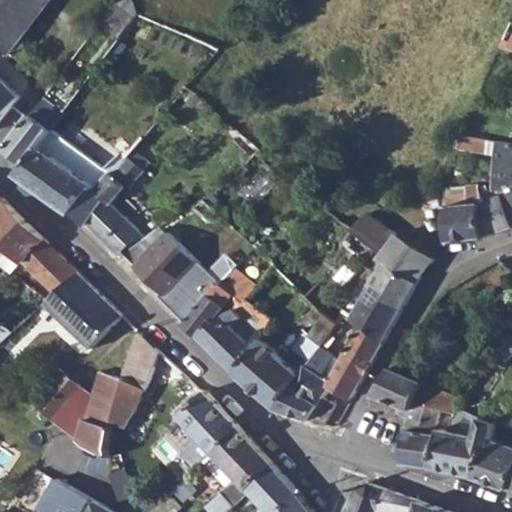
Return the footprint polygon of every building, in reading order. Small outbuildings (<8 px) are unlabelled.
[(0,41),(10,49),(46,0),(3,0),(0,5),(0,41)] [(500,43),(510,47),(511,47),(511,33),(510,39),(503,36),(500,43)] [(496,52),(507,56),(510,47),(500,43),(496,52)] [(88,63),(95,68),(99,63),(93,58),(88,63)] [(0,118),(21,94),(0,71),(0,118)] [(68,102),(78,109),(85,101),(81,97),(84,94),(78,90),(68,102)] [(7,145),(25,158),(62,111),(55,107),(57,104),(46,95),(7,145)] [(511,102),(507,101),(503,113),(511,116),(511,102)] [(25,158),(15,172),(71,213),(74,209),(96,185),(99,188),(125,156),(111,144),(84,176),(55,156),(69,138),(77,143),(89,128),(64,108),(62,111),(25,158)] [(460,141),(482,146),(484,135),(465,131),(460,141)] [(497,187),(506,185),(511,184),(511,140),(503,138),(497,187)] [(245,162),(249,167),(262,155),(258,151),(245,162)] [(74,209),(120,253),(145,235),(112,201),(124,186),(127,188),(143,168),(126,154),(125,156),(99,188),(96,185),(74,209)] [(447,204),(448,239),(483,235),(481,199),(481,188),(448,192),(447,204)] [(481,199),(483,235),(511,224),(511,198),(508,190),(481,199)] [(0,211),(8,201),(0,193),(0,211)] [(193,205),(210,220),(218,211),(204,198),(193,205)] [(0,211),(0,237),(10,247),(23,259),(13,271),(47,301),(79,271),(8,201),(0,211)] [(342,243),(350,249),(369,262),(378,248),(384,252),(379,258),(385,264),(361,307),(352,301),(345,312),(345,313),(371,331),(385,341),(421,275),(436,255),(400,233),(367,211),(342,243)] [(231,222),(226,228),(231,233),(236,227),(231,222)] [(161,294),(187,321),(218,280),(184,246),(176,237),(180,232),(173,225),(169,230),(165,227),(127,253),(165,289),(161,294)] [(176,237),(184,246),(191,238),(181,230),(180,232),(176,237)] [(0,256),(0,260),(13,271),(23,259),(10,247),(0,256)] [(0,260),(0,280),(0,281),(10,271),(13,271),(0,260)] [(252,296),(256,300),(262,293),(265,297),(285,274),(276,266),(254,292),(252,296)] [(47,301),(92,346),(124,313),(79,271),(47,301)] [(187,321),(202,335),(224,307),(236,292),(222,283),(218,280),(187,321)] [(241,295),(248,300),(252,296),(254,292),(249,288),(241,295)] [(281,309),(307,332),(323,345),(339,322),(307,295),(299,288),(281,309)] [(224,307),(229,312),(234,305),(241,295),(236,292),(224,307)] [(256,300),(273,318),(277,313),(265,297),(262,293),(256,300)] [(206,339),(239,372),(252,354),(265,338),(268,335),(263,330),(273,318),(256,300),(252,296),(248,300),(241,295),(234,305),(250,318),(241,328),(229,319),(223,325),(220,323),(206,339)] [(279,407),(309,417),(326,394),(334,382),(371,331),(345,313),(339,322),(323,345),(304,372),(279,407)] [(457,411),(463,413),(464,410),(472,413),(505,365),(511,369),(511,324),(467,389),(461,398),(457,411)] [(123,376),(125,376),(146,387),(155,364),(161,349),(141,330),(123,376)] [(334,382),(354,396),(385,341),(371,331),(334,382)] [(287,358),(304,372),(323,345),(307,332),(287,358)] [(239,372),(279,407),(304,372),(287,358),(265,338),(252,354),(239,372)] [(155,364),(176,376),(183,371),(161,349),(155,364)] [(395,360),(403,365),(405,363),(406,360),(398,356),(395,360)] [(374,391),(400,403),(395,413),(410,418),(407,427),(411,428),(422,429),(430,404),(442,407),(447,409),(457,411),(461,398),(467,389),(457,385),(453,393),(391,366),(374,391)] [(81,436),(90,442),(110,454),(111,419),(125,376),(123,376),(102,368),(94,395),(81,436)] [(34,402),(57,419),(85,387),(64,369),(34,402)] [(111,419),(126,426),(146,387),(125,376),(111,419)] [(57,419),(81,436),(94,395),(85,387),(57,419)] [(204,441),(215,450),(240,425),(207,389),(186,408),(183,404),(177,409),(204,441)] [(309,417),(328,424),(338,402),(326,394),(309,417)] [(404,461),(434,465),(441,432),(435,432),(440,414),(442,407),(430,404),(422,429),(411,428),(404,461)] [(434,465),(475,474),(494,430),(497,419),(482,415),(476,434),(450,429),(443,427),(441,432),(434,465)] [(494,430),(509,436),(511,427),(511,421),(504,419),(498,417),(497,419),(494,430)] [(110,454),(126,426),(111,419),(110,454)] [(215,450),(237,476),(223,490),(235,503),(250,488),(275,463),(240,425),(215,450)] [(475,474),(476,476),(508,487),(511,476),(511,436),(509,436),(494,430),(475,474)] [(199,446),(207,456),(215,450),(204,441),(199,446)] [(89,462),(112,475),(110,454),(90,442),(89,462)] [(282,511),(301,492),(275,463),(250,488),(267,507),(262,511),(282,511)] [(139,505),(145,511),(150,511),(169,494),(185,478),(174,469),(140,502),(139,505)] [(112,475),(122,500),(136,495),(127,471),(112,475)] [(118,511),(94,499),(63,481),(44,511),(118,511)] [(347,511),(401,511),(404,503),(387,497),(389,488),(372,483),(357,487),(348,511),(347,511)] [(389,488),(387,497),(404,503),(401,511),(417,511),(422,500),(389,488)] [(316,511),(301,492),(282,511),(316,511)] [(150,511),(173,511),(180,505),(169,494),(150,511)] [(457,511),(422,500),(417,511),(457,511)]
